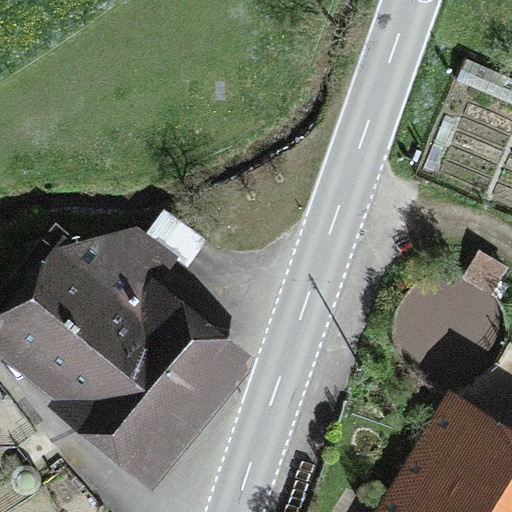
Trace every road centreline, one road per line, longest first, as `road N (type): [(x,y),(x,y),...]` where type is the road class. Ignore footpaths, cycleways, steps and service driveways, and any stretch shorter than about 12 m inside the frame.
road 1 (secondary): [(236,511),(412,0)]
road 2 (track): [(345,186),(461,224),(511,261)]
